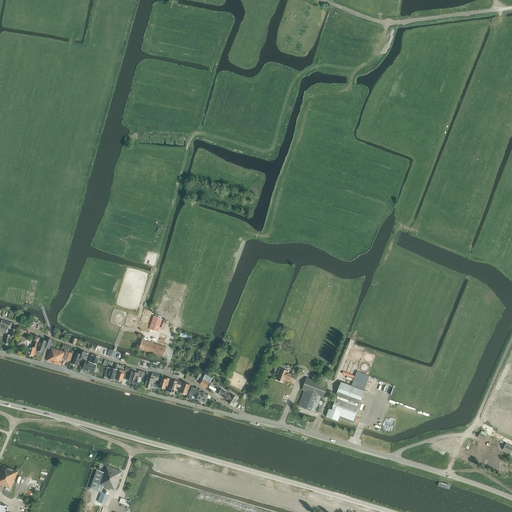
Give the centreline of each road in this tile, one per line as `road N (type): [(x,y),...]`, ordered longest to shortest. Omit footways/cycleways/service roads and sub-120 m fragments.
road 1 (tertiary): [(388,511),(0,403)]
road 2 (track): [(352,73),(343,93),(310,103),(266,237),(211,225),(200,240),(173,336)]
road 3 (residential): [(244,417),(179,378),(0,317)]
road 4 (tertiary): [(244,417),(0,353)]
road 5 (track): [(135,330),(179,180)]
road 6 (tertiary): [(392,458),(244,417)]
road 7 (tertiary): [(511,497),(392,458)]
